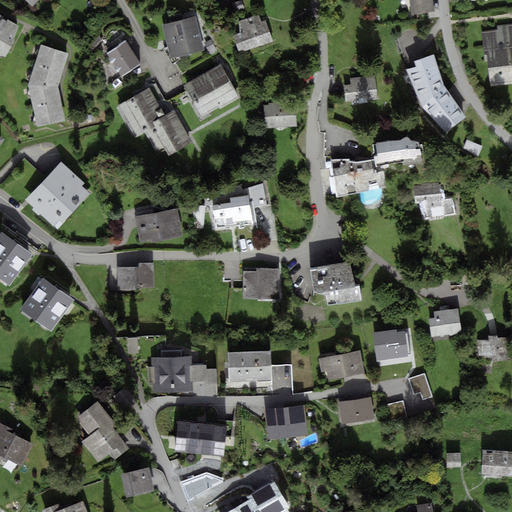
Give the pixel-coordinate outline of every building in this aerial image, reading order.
[(238,56),(276,42),(265,14),(227,28),(238,56)] [(0,56),(5,60),(23,29),(0,15),(0,56)] [(196,17),(163,26),(172,60),(205,51),(196,17)] [(511,31),(483,35),(486,68),(511,65),(511,31)] [(127,41),(108,53),(123,77),(142,65),(127,41)] [(69,54),(43,47),(30,88),(38,128),(67,121),(59,87),(69,54)] [(446,98),(435,51),(409,56),(422,110),(454,144),(472,131),(446,98)] [(239,100),(221,66),(185,85),(202,119),(239,100)] [(380,74),(342,78),(346,106),(383,102),(380,74)] [(152,88),(118,106),(136,139),(146,134),(158,153),(166,149),(173,157),(194,146),(176,111),(165,115),(152,88)] [(261,104),(265,132),(288,129),(284,101),(261,104)] [(405,141),(384,145),(387,161),(424,154),(422,145),(414,143),(413,138),(407,137),(405,141)] [(466,150),(481,152),(483,143),(468,141),(466,150)] [(331,163),(337,198),(389,190),(383,155),(331,163)] [(65,161),(26,201),(55,229),(94,188),(65,161)] [(264,182),(203,197),(213,234),(259,228),(256,210),(270,206),(264,182)] [(442,183),(413,188),(416,203),(425,201),(429,223),(459,218),(456,198),(444,200),(442,183)] [(179,209),(136,216),(140,245),(184,237),(179,209)] [(35,254),(2,233),(0,236),(0,283),(11,291),(35,254)] [(354,265),(312,271),(314,293),(326,294),(330,308),(366,302),(363,285),(358,286),(354,265)] [(155,266),(114,268),(115,293),(155,292),(155,266)] [(281,270),(244,271),(245,301),(282,300),(281,270)] [(76,302),(46,277),(20,309),(51,333),(76,302)] [(430,313),(432,338),(461,336),(459,310),(430,313)] [(376,361),(411,359),(409,331),(374,334),(376,361)] [(511,337),(488,335),(485,364),(508,366),(511,337)] [(274,352),(228,353),(228,383),(274,382),(274,352)] [(361,352),(319,359),(323,383),(365,376),(361,352)] [(195,357),(150,358),(151,397),(196,396),(195,357)] [(372,399),(338,404),(341,426),(375,421),(372,399)] [(396,416),(407,413),(404,400),(392,403),(396,416)] [(100,403),(76,420),(89,438),(93,443),(103,436),(117,426),(100,403)] [(304,406),(266,411),(270,443),(309,437),(304,406)] [(36,444),(0,424),(0,462),(20,474),(36,444)] [(228,430),(195,424),(190,449),(223,455),(228,430)] [(93,443),(89,438),(83,444),(99,464),(115,453),(103,436),(93,443)] [(511,453),(485,453),(484,477),(511,477),(511,453)] [(462,454),(446,454),(446,470),(463,470),(462,454)] [(152,468),(123,474),(129,502),(158,495),(152,468)] [(203,476),(184,484),(189,496),(208,487),(203,476)] [(261,511),(251,493),(219,511),(261,511)] [(88,511),(81,494),(42,509),(42,511),(88,511)]
